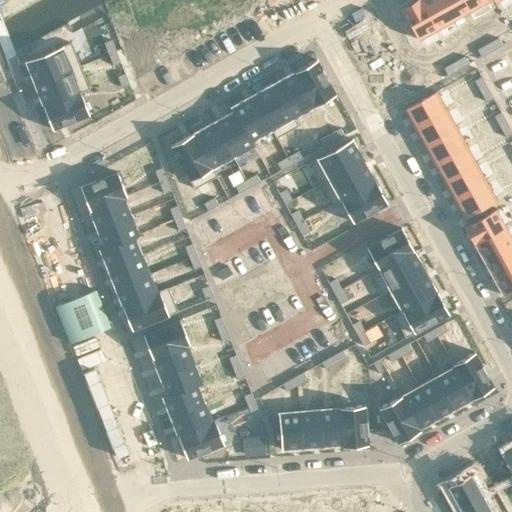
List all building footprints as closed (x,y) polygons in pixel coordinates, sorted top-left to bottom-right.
[(178,6),(158,18),(181,60),(201,48),(187,22),(195,18),(186,2),(185,0),(175,0),(178,6)] [(239,0),(251,21),(272,9),(266,0),(239,0)] [(266,0),(272,9),(288,0),(266,0)] [(419,0),(412,0),(401,6),(419,39),(425,35),(436,29),(419,0)] [(441,0),(419,0),(436,29),(446,24),(452,20),(441,0)] [(463,0),(441,0),(452,20),(459,17),(469,11),(463,0)] [(485,0),(463,0),(469,11),(480,5),(486,1),(485,0)] [(134,23),(126,27),(129,33),(138,49),(145,44),(160,71),(181,60),(158,18),(137,29),(134,23)] [(498,37),(487,43),(491,50),(502,44),(498,37)] [(111,39),(103,42),(108,53),(115,50),(111,39)] [(61,45),(25,60),(30,74),(32,79),(34,83),(79,65),(70,41),(61,45)] [(487,43),(477,49),(481,56),(491,50),(487,43)] [(115,50),(108,53),(112,65),(120,62),(115,50)] [(464,56),(454,62),(458,69),(468,63),(464,56)] [(316,58),(293,71),(312,106),(335,93),(316,58)] [(454,62),(443,68),(447,75),(458,69),(454,62)] [(79,65),(34,83),(39,97),(41,101),(42,104),(88,86),(79,65)] [(286,75),(273,82),(297,125),(298,125),(293,116),(312,106),(293,71),(290,72),(286,75)] [(124,73),(117,76),(121,87),(129,84),(124,73)] [(480,76),(473,80),(479,91),(486,87),(480,76)] [(256,91),(252,94),(271,129),(275,137),(297,125),(273,82),(260,89),(256,91)] [(88,86),(42,104),(52,128),(58,126),(62,124),(88,114),(80,91),(88,88),(88,86)] [(486,87),(479,91),(485,101),(492,97),(486,87)] [(433,94),(404,110),(414,127),(442,111),(446,109),(436,92),(433,94)] [(244,98),(230,106),(233,110),(252,145),(253,144),(251,140),(271,129),(252,94),(248,96),(244,98)] [(442,111),(414,127),(423,145),(452,129),(456,127),(446,109),(442,111)] [(216,119),(212,121),(232,156),(252,145),(233,110),(220,117),(216,119)] [(500,112),(493,116),(499,126),(506,122),(500,112)] [(209,123),(193,132),(212,167),(232,156),(212,121),(209,123)] [(506,122),(499,126),(505,137),(511,133),(506,122)] [(339,127),(329,133),(333,140),(343,135),(339,127)] [(452,129),(423,145),(433,163),(462,147),(466,145),(456,127),(452,129)] [(183,137),(169,145),(194,188),(216,175),(211,167),(212,167),(193,132),(191,133),(187,135),(183,137)] [(329,133),(318,139),(322,146),(333,140),(329,133)] [(351,138),(308,161),(320,183),(363,159),(351,138)] [(462,147),(433,163),(443,180),(472,165),(475,163),(466,145),(462,147)] [(297,151),(287,156),(291,164),(301,158),(297,151)] [(287,156),(276,162),(280,169),(291,164),(287,156)] [(363,159),(320,183),(332,205),(340,200),(375,181),(363,159)] [(472,165),(443,180),(453,198),(482,182),(485,180),(475,163),(472,165)] [(162,167),(154,170),(158,181),(166,178),(162,167)] [(116,171),(79,186),(80,187),(89,209),(89,210),(124,197),(123,196),(126,195),(116,171)] [(255,174),(245,180),(249,187),(259,181),(255,174)] [(166,178),(158,181),(163,193),(170,190),(171,190),(166,178)] [(245,180),(234,186),(238,193),(249,187),(245,180)] [(482,182),(453,198),(462,215),(491,199),(495,197),(485,180),(482,182)] [(375,181),(340,200),(352,221),(387,202),(375,181)] [(278,192),(278,193),(284,203),(291,199),(285,189),(278,192)] [(124,197),(89,210),(96,228),(130,214),(124,197)] [(214,197),(203,203),(207,210),(218,204),(214,197)] [(177,205),(169,208),(173,219),(181,216),(177,205)] [(467,223),(463,225),(473,242),(476,240),(505,225),(496,208),(467,223)] [(297,209),(290,214),(295,224),(303,220),(297,209)] [(130,214),(96,228),(98,232),(99,236),(103,246),(99,248),(99,249),(134,236),(138,234),(130,214)] [(181,216),(173,219),(178,231),(185,228),(186,227),(184,223),(181,216)] [(303,220),(295,224),(301,235),(309,231),(303,220)] [(476,240),(473,242),(482,259),(486,257),(511,242),(511,236),(505,225),(476,240)] [(401,227),(366,246),(377,267),(369,272),(370,274),(413,250),(401,227)] [(134,236),(99,249),(103,259),(105,263),(107,268),(141,254),(134,236)] [(511,242),(486,257),(482,259),(491,276),(511,264),(511,242)] [(192,243),(184,246),(188,257),(196,254),(192,243)] [(413,250),(370,274),(381,294),(424,270),(413,250)] [(141,254),(107,268),(111,278),(113,283),(114,287),(149,273),(141,254)] [(196,254),(188,257),(193,269),(201,266),(196,254)] [(511,264),(491,276),(501,292),(511,286),(511,264)] [(424,270),(381,294),(382,295),(390,290),(401,309),(436,290),(424,270)] [(149,273),(114,287),(118,297),(120,302),(121,304),(155,290),(149,273)] [(335,278),(328,282),(333,293),(341,289),(335,278)] [(208,285),(201,288),(205,299),(213,296),(208,285)] [(155,290),(121,304),(123,310),(125,314),(130,328),(131,329),(177,311),(167,287),(156,291),(155,290)] [(341,289),(333,293),(339,303),(346,299),(341,289)] [(401,309),(392,314),(405,337),(448,313),(436,290),(401,309)] [(221,316),(213,319),(217,331),(225,327),(221,316)] [(179,319),(142,333),(142,334),(148,348),(150,353),(152,358),(186,344),(189,343),(179,319)] [(358,320),(351,324),(357,335),(364,331),(358,320)] [(443,322),(433,328),(437,336),(447,330),(443,322)] [(225,327),(217,331),(222,342),(229,339),(225,327)] [(433,328),(422,334),(426,341),(437,336),(433,328)] [(364,331),(357,335),(360,340),(363,345),(370,341),(364,331)] [(407,342),(397,348),(401,355),(412,350),(407,342)] [(186,344),(152,358),(155,367),(157,371),(159,376),(193,362),(186,344)] [(397,348),(386,354),(390,361),(401,355),(397,348)] [(342,350),(331,356),(335,363),(346,357),(342,350)] [(473,351),(451,363),(452,366),(470,398),(493,386),(485,372),(473,351)] [(235,354),(228,357),(232,369),(240,365),(235,354)] [(331,356),(321,362),(325,369),(335,363),(331,356)] [(379,358),(372,362),(378,373),(385,369),(379,358)] [(193,362),(159,376),(163,386),(165,390),(166,394),(162,396),(201,381),(193,362)] [(240,365),(232,369),(237,380),(245,377),(240,365)] [(452,366),(435,375),(453,408),(463,402),(467,400),(470,398),(452,366)] [(303,372),(292,377),(296,385),(307,379),(303,372)] [(435,375),(417,385),(435,417),(445,412),(449,409),(453,408),(435,375)] [(292,377),(282,383),(286,390),(296,385),(292,377)] [(201,381),(162,396),(166,407),(168,411),(169,415),(204,402),(196,383),(201,382),(201,381)] [(417,385),(400,395),(419,429),(418,427),(427,422),(432,419),(435,417),(417,385)] [(251,392),(243,395),(247,407),(255,403),(253,399),(251,392)] [(400,395),(378,407),(390,429),(397,442),(419,429),(400,395)] [(204,402),(169,415),(173,426),(175,430),(176,433),(211,419),(204,402)] [(255,403),(247,407),(252,418),(259,415),(255,403)] [(364,404),(340,406),(343,446),(367,444),(364,404)] [(340,406),(319,408),(322,445),(333,444),(338,443),(341,443),(342,446),(343,446),(340,406)] [(319,408),(298,410),(302,446),(313,446),(318,445),(322,445),(319,408)] [(298,410),(277,411),(280,448),(292,447),(297,447),(302,446),(298,410)] [(211,419),(176,433),(186,457),(223,443),(213,419),(211,420),(211,419)] [(447,484),(445,484),(446,486),(460,511),(506,511),(495,491),(484,497),(470,471),(468,472),(447,484)] [(238,503),(214,511),(304,511),(295,488),(257,503),(254,497),(238,503)]
